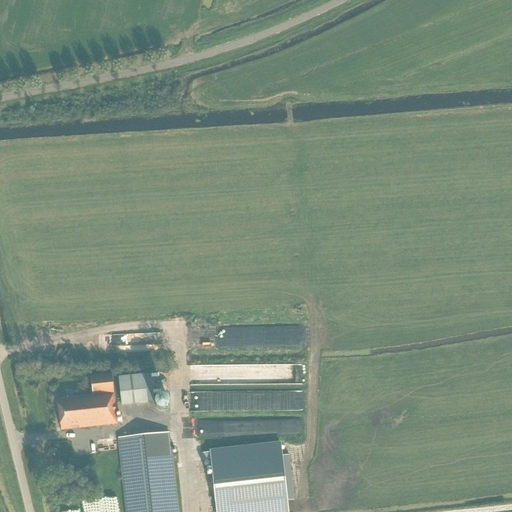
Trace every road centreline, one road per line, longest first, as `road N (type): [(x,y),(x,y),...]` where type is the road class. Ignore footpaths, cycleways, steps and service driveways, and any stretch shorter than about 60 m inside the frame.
road 1 (tertiary): [(0,98),(213,52),(341,0)]
road 2 (tertiary): [(29,511),(0,388)]
